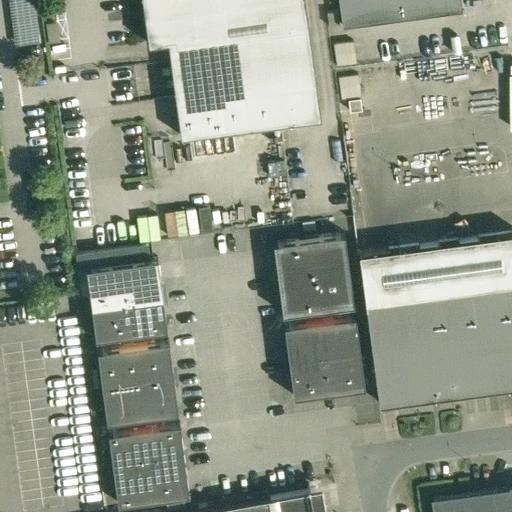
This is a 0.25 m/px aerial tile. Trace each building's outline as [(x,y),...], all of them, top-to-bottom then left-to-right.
[(50,0),(43,0),(40,0),(42,15),(52,13),(50,0)] [(170,59),(190,56),(196,94),(175,97),(180,135),(300,119),(320,116),(304,0),(142,0),(148,42),(168,40),(170,59)] [(338,0),(342,24),(462,8),(460,0),(338,0)] [(327,10),(329,25),(339,24),(337,9),(327,10)] [(353,40),(334,43),(337,65),(356,62),(353,40)] [(358,74),(338,77),(341,98),(361,95),(358,74)] [(511,230),(358,251),(365,298),(379,401),(511,383),(511,230)] [(282,312),(354,302),(344,231),(273,240),(282,312)] [(410,231),(399,233),(400,245),(412,243),(410,231)] [(91,301),(162,292),(157,256),(86,265),(91,301)] [(162,292),(91,301),(95,337),(167,327),(162,292)] [(355,313),(284,323),(293,394),(365,385),(355,313)] [(102,384),(173,374),(168,338),(97,348),(102,384)] [(173,374),(102,384),(106,419),(178,410),(173,374)] [(113,466),(184,456),(179,421),(108,430),(113,466)] [(184,456),(113,466),(117,502),(189,492),(184,456)] [(511,511),(511,484),(434,495),(436,511),(511,511)] [(271,511),(268,495),(175,511),(271,511)]
